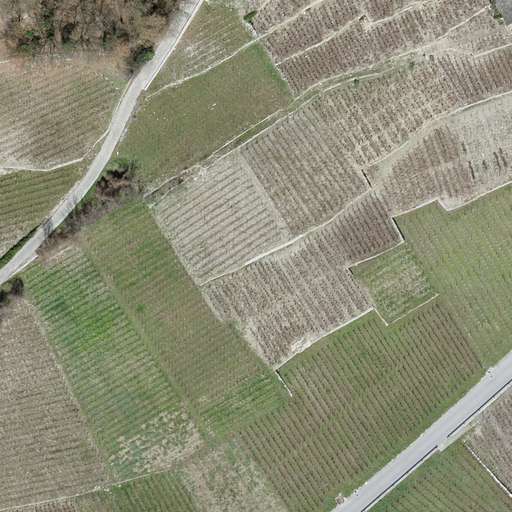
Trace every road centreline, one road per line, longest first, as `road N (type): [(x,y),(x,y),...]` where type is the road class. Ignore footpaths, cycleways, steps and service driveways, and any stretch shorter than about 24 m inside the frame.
road 1 (track): [(192,0),(135,87),(108,149),(0,277)]
road 2 (unclassified): [(511,368),(346,511)]
